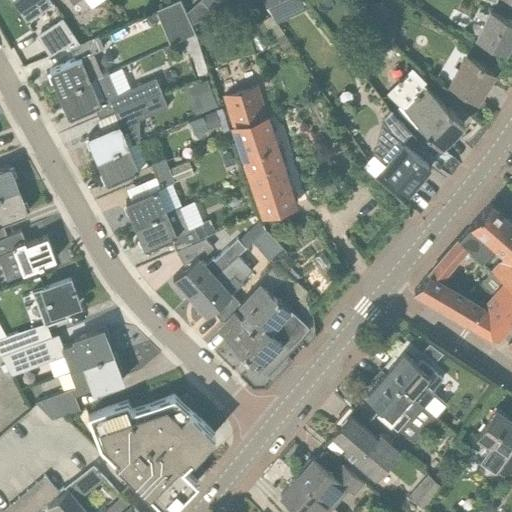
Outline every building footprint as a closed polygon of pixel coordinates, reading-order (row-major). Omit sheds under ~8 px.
[(181,0),(176,0),(158,8),(174,44),(198,33),(181,0)] [(226,0),(201,0),(214,15),(233,7),(226,0)] [(302,0),(267,0),(277,15),(304,2),(302,0)] [(379,2),(368,14),(379,24),(390,12),(379,2)] [(217,14),(221,23),(231,19),(228,9),(217,14)] [(479,39),(505,51),(511,36),(511,20),(492,10),(479,39)] [(277,24),(272,16),(262,23),(281,51),(291,45),(277,24)] [(63,25),(41,40),(51,55),(73,40),(63,25)] [(362,31),(368,37),(374,31),(368,25),(362,31)] [(245,42),(242,31),(230,35),(234,46),(245,42)] [(91,80),(102,75),(93,52),(103,48),(98,35),(70,46),(75,60),(50,70),(50,72),(51,71),(60,93),(91,80)] [(379,48),(386,41),(382,38),(376,44),(379,48)] [(450,85),(476,100),(493,71),(467,56),(450,85)] [(440,147),(464,122),(449,108),(448,110),(424,85),(427,83),(419,74),(394,99),(426,132),(426,133),(440,147)] [(189,84),(196,111),(219,106),(212,79),(189,84)] [(69,116),(70,117),(100,104),(91,80),(60,93),(70,115),(69,116)] [(281,159),(267,116),(257,85),(226,95),(240,140),(238,140),(243,155),(248,170),(281,159)] [(89,137),(98,159),(128,146),(138,141),(140,140),(139,140),(139,119),(168,107),(161,91),(118,110),(122,120),(88,136),(88,137),(89,137)] [(381,122),(389,133),(372,153),(385,164),(381,168),(411,193),(432,168),(403,143),(410,134),(391,111),(381,122)] [(196,136),(209,131),(203,116),(190,121),(196,136)] [(107,183),(138,170),(148,165),(138,141),(128,146),(98,159),(108,181),(107,181),(107,183)] [(230,151),(221,154),(225,167),(234,164),(230,151)] [(150,163),(155,174),(169,168),(164,157),(150,163)] [(295,204),(281,159),(248,170),(263,214),(295,204)] [(188,160),(169,168),(155,174),(161,187),(194,174),(188,160)] [(0,195),(17,189),(18,189),(9,167),(9,165),(0,168),(0,195)] [(333,180),(324,183),(326,191),(336,188),(333,180)] [(0,237),(7,235),(2,222),(27,213),(26,211),(25,211),(17,189),(0,195),(0,237)] [(127,202),(136,225),(167,212),(166,211),(157,189),(125,201),(126,203),(127,202)] [(458,239),(466,245),(493,267),(511,246),(511,220),(490,203),(458,239)] [(167,212),(136,225),(146,247),(145,247),(145,248),(171,238),(176,250),(203,237),(211,234),(205,220),(193,225),(193,226),(188,229),(179,206),(166,211),(167,212)] [(214,258),(206,265),(200,258),(212,247),(203,237),(176,250),(182,261),(186,266),(172,278),(189,296),(237,254),(244,248),(244,247),(264,228),(260,219),(237,240),(236,239),(215,258),(215,259),(214,258)] [(277,243),(264,229),(250,241),(263,255),(277,243)] [(20,230),(7,235),(0,237),(0,254),(9,251),(13,250),(22,275),(44,266),(43,264),(56,259),(47,236),(26,244),(20,230)] [(414,290),(469,322),(484,303),(437,280),(466,245),(458,239),(414,290)] [(511,282),(511,246),(493,267),(494,268),(505,277),(511,282)] [(294,261),(286,253),(278,261),(286,269),(294,261)] [(239,282),(252,271),(237,254),(189,296),(206,315),(231,293),(224,285),(232,278),(239,282)] [(481,284),(492,293),(505,277),(494,268),(481,284)] [(511,322),(511,282),(505,277),(492,293),(484,303),(469,322),(498,339),(500,337),(511,322)] [(61,309),(79,303),(74,290),(76,289),(75,286),(73,287),(70,278),(32,291),(44,324),(42,324),(43,326),(66,318),(65,317),(64,317),(61,309)] [(265,373),(308,327),(260,282),(238,305),(246,313),(242,318),(237,313),(219,331),(233,344),(233,345),(246,356),(242,361),(249,368),(254,363),(265,373)] [(112,354),(102,328),(74,339),(75,341),(63,346),(58,334),(23,348),(22,347),(30,368),(56,358),(64,355),(70,369),(70,371),(112,354)] [(1,356),(22,347),(17,333),(6,337),(0,339),(0,354),(1,356)] [(434,362),(442,353),(429,342),(422,350),(434,362)] [(22,347),(1,356),(12,375),(30,368),(22,347)] [(393,357),(379,372),(417,405),(418,403),(424,408),(437,393),(432,389),(441,377),(422,360),(418,365),(404,353),(397,360),(393,357)] [(35,402),(38,405),(51,419),(79,409),(77,404),(73,395),(93,388),(94,391),(122,380),(112,354),(70,371),(70,369),(68,370),(74,387),(35,402)] [(399,425),(417,405),(379,372),(369,383),(374,387),(367,395),(379,405),(374,411),(386,421),(390,416),(399,425)] [(88,415),(100,447),(116,462),(120,458),(122,461),(119,465),(127,473),(131,469),(136,474),(132,478),(167,511),(168,511),(198,481),(183,467),(215,433),(173,393),(131,409),(128,400),(88,415)] [(511,419),(496,409),(477,435),(490,444),(481,458),(509,478),(511,473),(511,419)] [(399,449),(379,432),(376,436),(350,414),(338,428),(332,435),(345,447),(343,450),(374,478),(399,449)] [(313,457),(298,475),(331,503),(330,504),(333,506),(348,490),(353,494),(363,482),(342,464),(333,474),(313,457)] [(433,478),(441,485),(452,472),(444,465),(433,478)] [(409,496),(422,507),(441,485),(433,478),(428,474),(409,496)] [(36,483),(50,499),(58,492),(45,475),(36,483)] [(323,511),(330,504),(331,503),(298,475),(280,495),(300,511),(323,511)] [(64,487),(66,490),(66,489),(77,501),(88,491),(76,478),(64,487)] [(50,499),(36,483),(27,490),(41,506),(50,499)] [(66,489),(66,490),(48,506),(52,511),(86,511),(77,501),(66,489)] [(27,490),(19,497),(31,511),(34,511),(41,506),(27,490)] [(16,511),(31,511),(19,497),(10,505),(16,511)] [(137,511),(123,497),(108,511),(106,510),(103,511),(137,511)]
